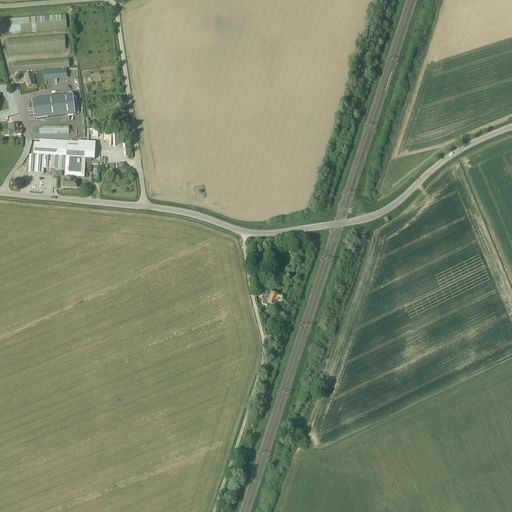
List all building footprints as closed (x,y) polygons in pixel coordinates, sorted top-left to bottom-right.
[(4,20),(5,34),(67,29),(66,15),(4,20)] [(8,41),(9,54),(66,49),(65,36),(8,41)] [(13,64),(13,72),(43,70),(66,68),(70,68),(69,60),(13,64)] [(43,70),(44,79),(67,78),(66,68),(43,70)] [(25,75),(28,87),(35,85),(32,77),(34,77),(33,73),(25,75)] [(73,95),(32,100),(34,120),(75,115),(73,95)] [(6,132),(6,135),(9,135),(22,134),(21,129),(20,129),(20,124),(9,125),(10,131),(8,131),(6,132)] [(40,127),(40,135),(70,135),(70,127),(40,127)] [(84,178),(86,142),(40,139),(39,143),(34,143),(33,156),(29,156),(28,173),(43,174),(44,169),(65,170),(65,176),(76,177),(84,178)] [(95,143),(86,142),(85,159),(91,159),(94,159),(95,143)] [(76,177),(65,176),(65,181),(63,181),(63,187),(77,188),(78,182),(76,182),(76,177)] [(265,297),(277,301),(278,296),(271,293),(270,296),(266,295),(256,292),(255,294),(259,295),(263,296),(265,297)] [(277,301),(265,297),(262,304),(267,306),(268,304),(275,306),(277,301)]
